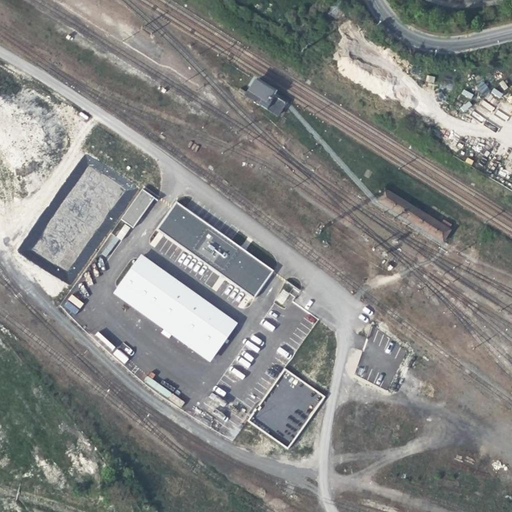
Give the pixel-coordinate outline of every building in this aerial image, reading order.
[(287,104),(253,83),(245,96),(279,117),(287,104)] [(133,228),(155,198),(142,188),(120,219),(133,228)] [(450,231),(386,191),(380,202),(444,241),(450,231)] [(255,297),(274,269),(175,202),(157,230),(255,297)] [(138,254),(112,294),(164,328),(163,331),(211,362),(238,320),(138,254)] [(287,308),(299,290),(287,282),(275,299),(287,308)] [(64,306),(75,314),(83,304),(72,295),(64,306)]
